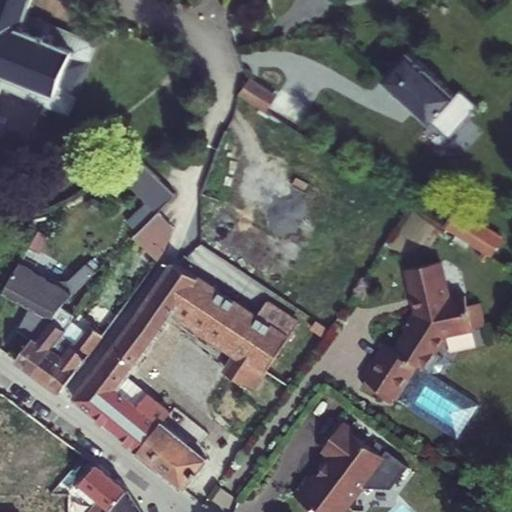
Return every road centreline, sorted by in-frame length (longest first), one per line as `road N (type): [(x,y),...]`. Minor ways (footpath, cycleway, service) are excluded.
road 1 (unknown): [(221,511),(362,321)]
road 2 (residential): [(0,372),(142,476),(172,511)]
